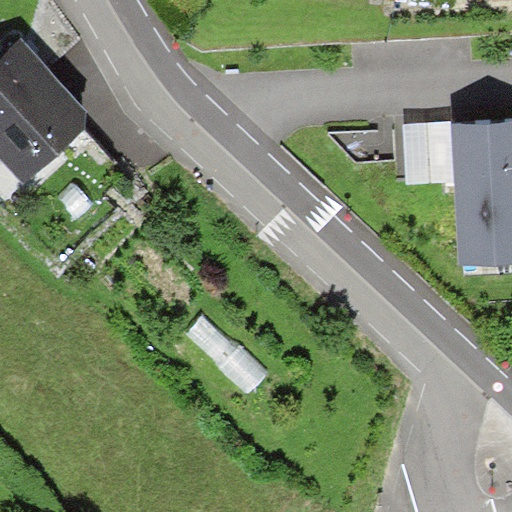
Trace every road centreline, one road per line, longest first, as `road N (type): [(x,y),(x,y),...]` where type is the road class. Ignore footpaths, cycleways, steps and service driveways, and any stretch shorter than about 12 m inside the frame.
road 1 (residential): [(464,368),(186,112),(106,0)]
road 2 (residential): [(464,368),(453,511)]
